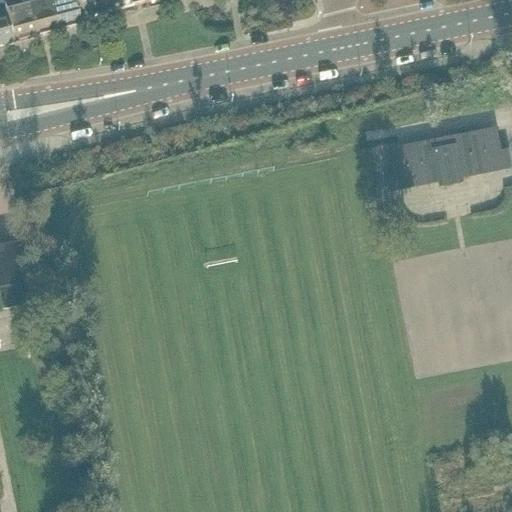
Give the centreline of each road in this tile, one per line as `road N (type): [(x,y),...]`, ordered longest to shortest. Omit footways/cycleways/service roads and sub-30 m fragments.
road 1 (tertiary): [(0,116),(344,46)]
road 2 (tertiary): [(344,46),(511,14)]
